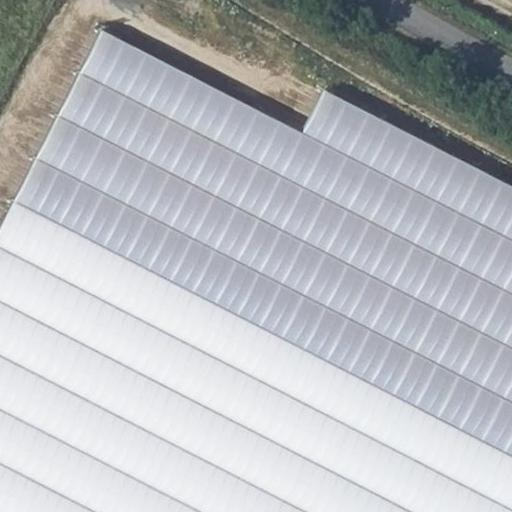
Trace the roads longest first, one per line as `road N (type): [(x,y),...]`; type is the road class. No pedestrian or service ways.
road 1 (track): [(511,162),(234,0)]
road 2 (tertiary): [(395,0),(511,69)]
